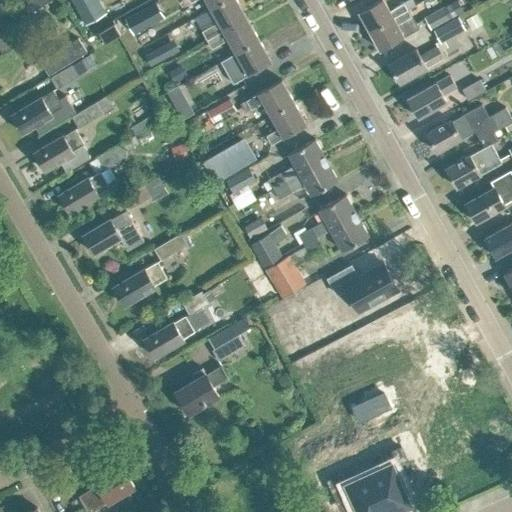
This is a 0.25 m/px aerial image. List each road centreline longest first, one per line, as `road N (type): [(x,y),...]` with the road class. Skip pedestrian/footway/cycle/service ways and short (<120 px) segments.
road 1 (residential): [(511,368),(309,0)]
road 2 (residential): [(136,413),(0,182)]
road 3 (residential): [(0,482),(136,413)]
